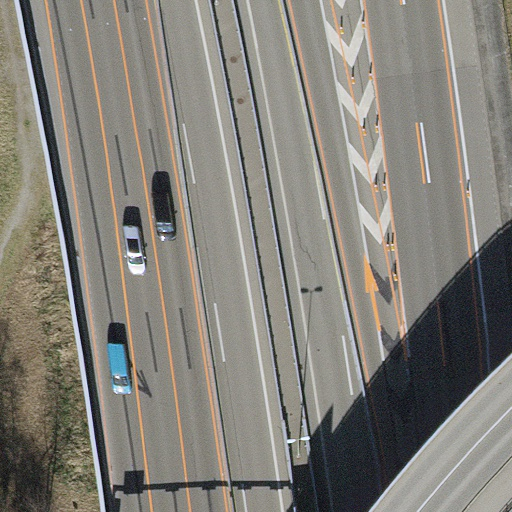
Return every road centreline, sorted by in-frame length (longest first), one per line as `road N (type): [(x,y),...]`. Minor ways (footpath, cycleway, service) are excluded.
road 1 (motorway): [(125,0),(211,511)]
road 2 (motorway): [(372,511),(286,0)]
road 3 (motorway): [(456,511),(402,0)]
road 4 (track): [(31,154),(0,17)]
road 5 (secondary): [(417,511),(511,408)]
